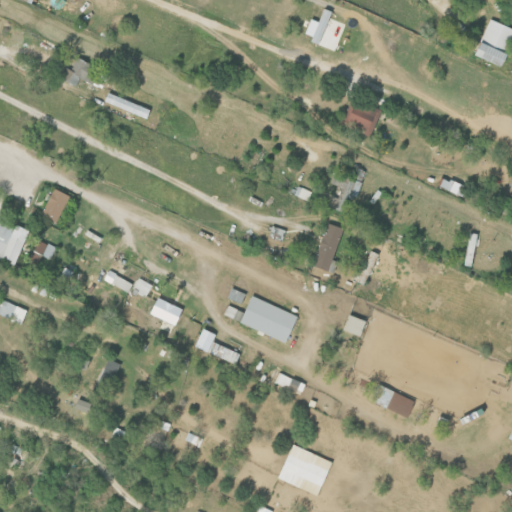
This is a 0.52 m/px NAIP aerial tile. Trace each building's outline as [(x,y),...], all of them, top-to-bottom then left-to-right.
[(307,19),(302,37),(319,42),(329,11),(320,8),(317,22),(307,19)] [(490,19),(511,28),(511,42),(501,68),(474,56),(490,19)] [(58,77),(72,86),(77,78),(89,84),(97,70),(76,57),(68,70),(64,67),(58,77)] [(339,123),(351,97),(381,111),(369,137),(339,123)] [(445,162),(456,167),(450,179),(440,174),(445,162)] [(345,177),(339,196),(354,200),(360,181),(363,171),(356,169),(352,179),(345,177)] [(437,187),(457,195),(460,185),(440,178),(437,187)] [(293,184),(312,192),(308,201),(289,193),(293,184)] [(54,188),(70,197),(57,223),(41,215),(54,188)] [(0,222),(4,224),(14,228),(11,236),(25,242),(15,266),(0,259),(0,222)] [(327,223),(344,229),(328,273),(311,267),(327,223)] [(272,226),(284,230),(280,241),(268,237),(272,226)] [(55,246),(36,240),(29,261),(37,263),(39,256),(50,259),(55,246)] [(378,255),(364,285),(357,282),(370,252),(378,255)] [(136,295),(138,291),(146,296),(154,281),(141,273),(132,288),(133,289),(131,293),(130,292),(122,306),(131,312),(139,298),(136,295)] [(115,275),(131,285),(126,293),(110,283),(115,275)] [(225,298),(239,304),(243,293),(230,288),(225,298)] [(252,296),(297,317),(284,343),(240,322),(252,296)] [(150,312),(158,298),(183,311),(175,325),(150,312)] [(0,299),(17,307),(11,320),(0,315),(0,299)] [(348,315),(365,322),(360,337),(343,331),(348,315)] [(203,329),(215,335),(212,341),(207,352),(195,346),(203,329)] [(239,354),(234,365),(207,352),(212,341),(239,354)] [(118,364),(105,358),(91,391),(104,397),(118,364)] [(278,373),(292,380),(288,390),(274,383),(278,373)] [(378,384),(394,392),(386,408),(370,400),(378,384)] [(89,404),(76,399),(73,408),(86,413),(89,404)] [(122,441),(125,432),(115,428),(111,437),(122,441)] [(276,478),(315,495),(330,461),(290,444),(276,478)]
